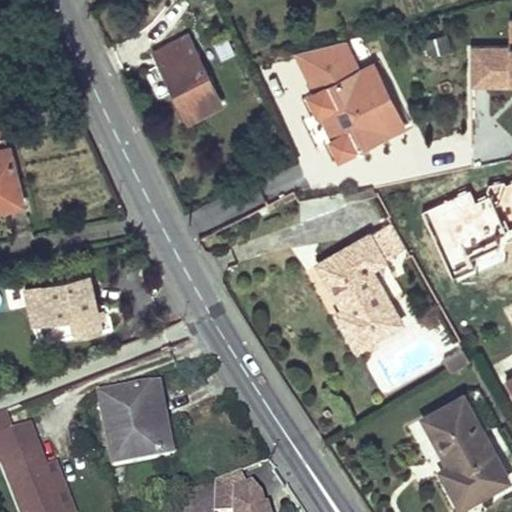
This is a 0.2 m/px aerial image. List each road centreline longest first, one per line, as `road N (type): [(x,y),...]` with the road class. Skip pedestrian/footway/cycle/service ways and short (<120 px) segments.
road 1 (tertiary): [(160,223),(338,511)]
road 2 (tertiary): [(52,0),(160,223)]
road 3 (residential): [(160,223),(0,249)]
